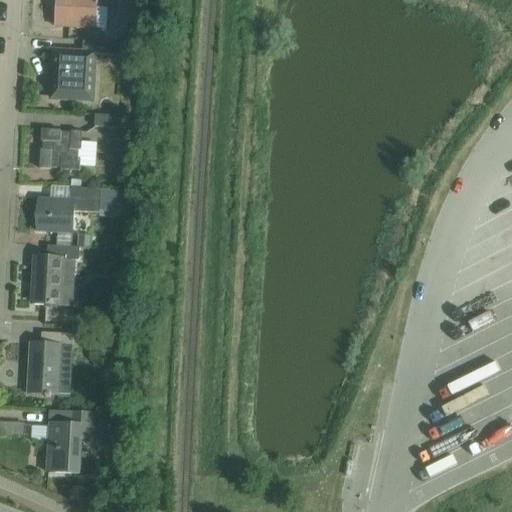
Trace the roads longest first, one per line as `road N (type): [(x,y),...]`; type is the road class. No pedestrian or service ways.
road 1 (residential): [(511,124),(467,190),(440,260),(384,511)]
road 2 (residential): [(2,167),(10,0)]
road 3 (residential): [(385,511),(511,444)]
